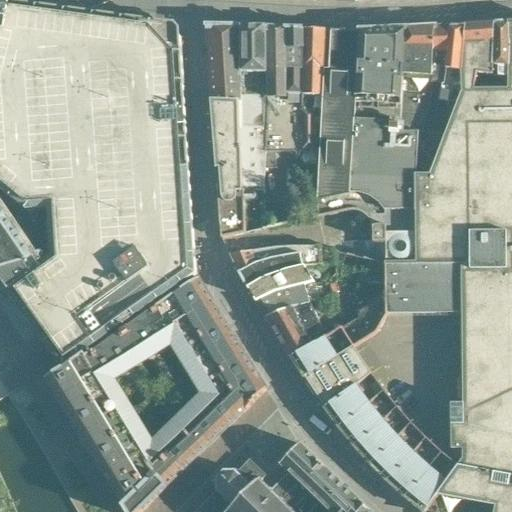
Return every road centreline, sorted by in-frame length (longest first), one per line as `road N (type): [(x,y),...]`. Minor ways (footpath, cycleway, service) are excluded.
road 1 (residential): [(287,385),(213,251),(192,0)]
road 2 (unclassified): [(161,511),(287,385)]
road 3 (residential): [(395,511),(287,385)]
